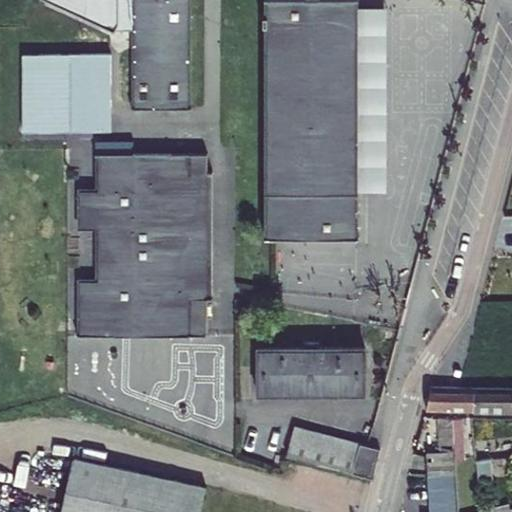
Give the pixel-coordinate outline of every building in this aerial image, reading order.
[(44,0),(72,15),(72,0),(44,0)] [(72,0),(72,15),(111,31),(128,30),(128,0),(72,0)] [(128,0),(128,30),(128,106),(187,107),(187,0),(128,0)] [(356,0),(263,0),(264,232),(357,233),(357,182),(356,7),(356,0)] [(387,182),(387,7),(356,7),(357,182),(387,182)] [(106,50),(19,50),(19,127),(105,128),(106,50)] [(205,151),(93,150),(94,188),(76,188),(77,226),(94,226),(94,233),(95,278),(77,279),(78,330),(115,330),(114,310),(184,310),(184,331),(206,331),(206,295),(185,295),(187,168),(205,168),(205,151)] [(211,295),(212,168),(205,168),(187,168),(185,295),(206,295),(211,295)] [(114,310),(115,330),(184,331),(184,310),(114,310)] [(365,345),(318,345),(317,338),(303,338),(303,345),(258,344),(257,388),(364,390),(365,345)] [(472,379),(436,378),(432,377),(426,400),(471,401),(472,379)] [(491,384),(491,380),(472,379),(471,401),(511,402),(511,381),(495,380),(495,384),(491,384)] [(429,466),(457,463),(455,446),(453,416),(452,409),(436,410),(440,441),(428,443),(429,466)] [(466,416),(453,416),(455,446),(470,446),(466,416)] [(293,426),(285,457),(369,478),(377,449),(293,426)] [(492,459),(477,460),(479,481),(494,480),(492,459)] [(191,511),(196,486),(62,462),(50,511),(191,511)] [(452,511),(449,500),(461,499),(457,463),(429,466),(432,501),(427,501),(427,511),(452,511)] [(511,511),(511,509),(508,491),(495,495),(498,511),(511,511)]
